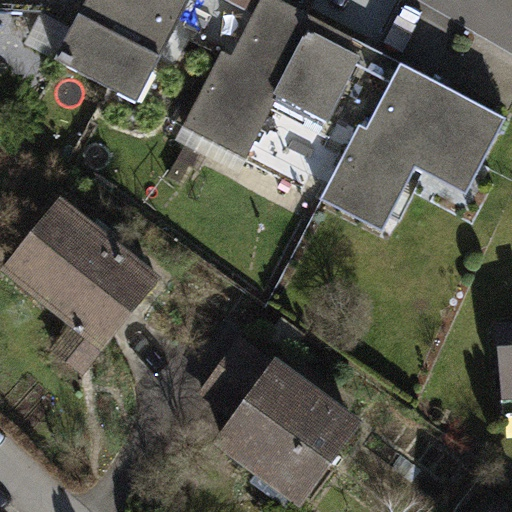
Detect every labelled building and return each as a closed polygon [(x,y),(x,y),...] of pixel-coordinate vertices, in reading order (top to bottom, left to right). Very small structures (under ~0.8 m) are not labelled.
[(0,0),(0,5),(42,8),(72,23),(83,0),(0,0)] [(83,0),(72,23),(52,61),(117,93),(133,61),(151,70),(172,30),(221,58),(223,55),(232,60),(260,6),(249,0),(83,0)] [(184,129),(245,160),(287,80),(336,105),(331,114),(358,129),(360,127),(367,131),(401,65),(275,0),(263,0),(260,6),(232,60),(223,55),(221,58),(184,129)] [(321,200),(382,232),(424,150),(475,176),(505,119),(401,65),(367,131),(360,127),(358,129),(321,200)] [(92,226),(62,203),(9,268),(103,344),(153,282),(89,230),(92,226)] [(511,325),(497,327),(505,426),(511,425),(511,325)] [(352,427),(238,344),(203,391),(239,418),(222,441),(300,498),(352,427)]
